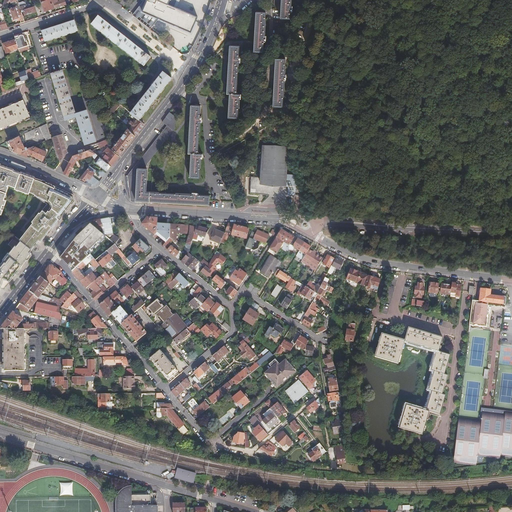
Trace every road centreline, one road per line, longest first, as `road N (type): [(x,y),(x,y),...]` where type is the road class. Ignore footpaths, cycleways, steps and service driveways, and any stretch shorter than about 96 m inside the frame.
road 1 (residential): [(307,230),(379,263),(511,280)]
road 2 (unclassified): [(309,222),(511,234)]
road 3 (secondary): [(117,168),(188,75),(219,6)]
road 4 (residential): [(0,436),(167,486)]
road 5 (residential): [(132,209),(298,222)]
road 6 (track): [(311,400),(250,451),(208,443)]
